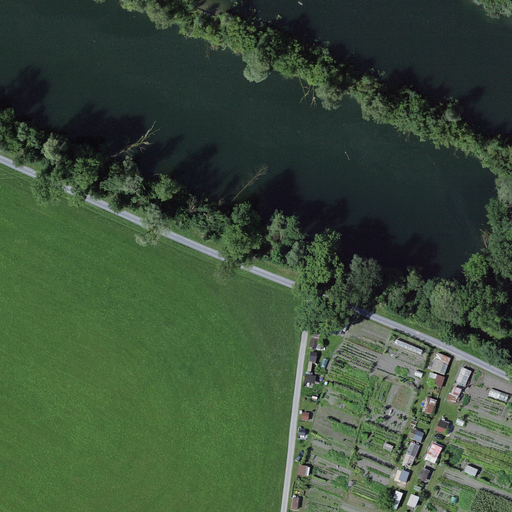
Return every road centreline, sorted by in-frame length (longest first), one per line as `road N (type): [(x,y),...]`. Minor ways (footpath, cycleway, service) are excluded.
road 1 (track): [(511,377),(0,159)]
road 2 (track): [(313,294),(284,511)]
road 3 (track): [(460,354),(400,511)]
